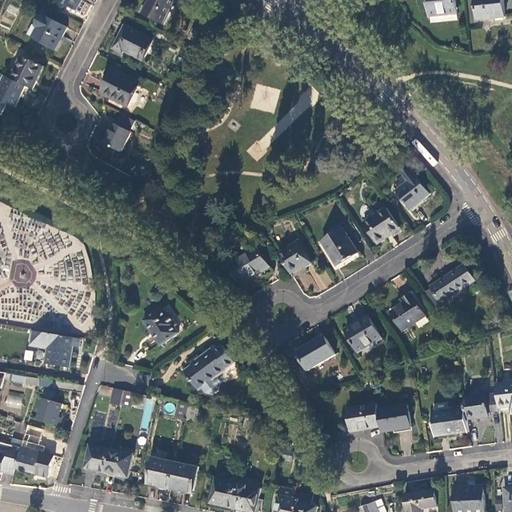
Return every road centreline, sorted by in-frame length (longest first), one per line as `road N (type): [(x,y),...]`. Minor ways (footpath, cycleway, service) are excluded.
road 1 (tertiary): [(482,206),(384,94),(299,17)]
road 2 (residential): [(298,315),(316,313),(482,206)]
road 3 (residential): [(55,505),(96,371),(146,382)]
road 4 (residential): [(511,459),(397,471),(370,458)]
